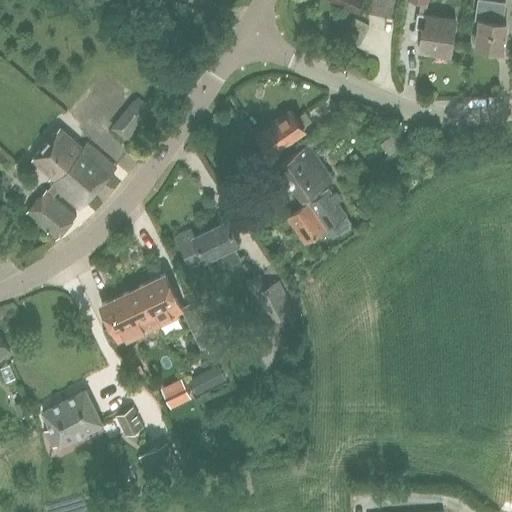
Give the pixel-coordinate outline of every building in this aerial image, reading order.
[(329,0),(356,12),(361,0),(329,0)] [(398,18),(401,0),(368,0),(366,13),(398,18)] [(506,23),(503,22),(506,1),(498,0),(476,0),(474,20),(480,20),(476,47),(502,51),(506,23)] [(356,36),(364,18),(349,11),(340,29),(356,36)] [(456,19),(427,14),(427,13),(416,11),(414,27),(424,28),(421,49),(450,54),(456,19)] [(129,140),(154,108),(137,94),(111,127),(129,140)] [(264,123),(261,122),(255,126),(255,129),(257,132),(255,133),(271,156),(320,122),(305,99),(266,126),(264,123)] [(114,166),(87,144),(83,148),(59,127),(32,159),(56,179),(51,185),(79,208),(114,166)] [(333,178),(308,142),(277,164),(302,200),(333,178)] [(329,187),(287,216),(305,243),(326,228),(334,238),(353,225),(346,215),(347,214),(339,201),(342,199),(336,190),(333,192),(329,187)] [(25,212),(56,239),(77,215),(47,188),(25,212)] [(205,259),(218,253),(225,267),(241,259),(234,245),(239,243),(228,219),(197,234),(194,228),(176,237),(190,266),(205,259)] [(176,311),(181,309),(182,309),(180,305),(165,272),(128,290),(132,299),(139,296),(145,308),(153,303),(163,323),(178,316),(176,311)] [(295,322),(275,280),(265,285),(259,272),(246,278),(261,310),(260,311),(271,333),(295,322)] [(132,299),(128,290),(101,302),(119,339),(125,336),(127,340),(163,323),(153,303),(145,308),(139,296),(132,299)] [(182,309),(181,309),(200,348),(212,342),(191,300),(180,305),(182,309)] [(0,358),(10,352),(0,337),(0,358)] [(192,383),(197,392),(225,378),(221,369),(192,383)] [(161,387),(171,406),(191,396),(180,376),(161,387)] [(88,390),(99,405),(116,391),(105,377),(88,390)] [(85,388),(42,410),(50,426),(43,429),(53,447),(59,443),(60,445),(103,423),(85,388)] [(14,403),(20,416),(28,412),(22,399),(14,403)] [(115,413),(126,434),(143,425),(133,404),(115,413)] [(150,477),(167,469),(156,447),(139,456),(150,477)] [(182,466),(170,472),(177,488),(190,482),(182,466)]
